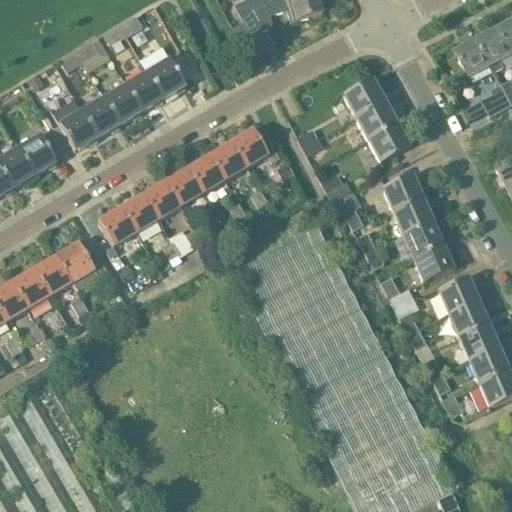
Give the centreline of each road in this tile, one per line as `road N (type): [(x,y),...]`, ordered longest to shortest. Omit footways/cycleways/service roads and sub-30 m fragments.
road 1 (residential): [(0,243),(387,24)]
road 2 (residential): [(511,259),(387,24)]
